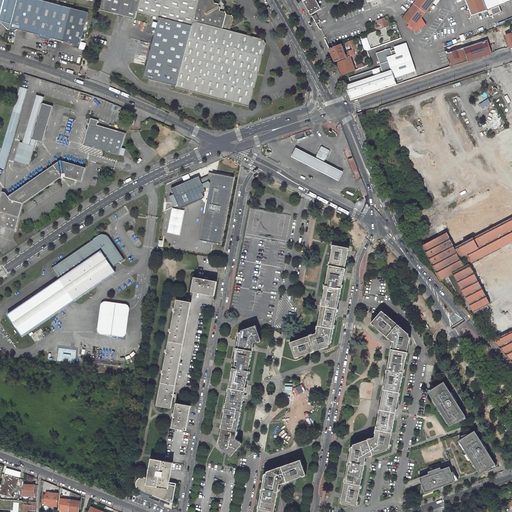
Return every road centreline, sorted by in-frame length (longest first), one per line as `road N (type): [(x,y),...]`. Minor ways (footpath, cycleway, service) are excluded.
road 1 (unknown): [(142,106),(136,137),(156,175),(129,347),(50,342),(16,353),(0,341)]
road 2 (unclassified): [(186,511),(245,182),(259,162)]
road 3 (residential): [(369,219),(314,511)]
road 4 (unclassified): [(0,270),(109,197),(224,146)]
road 5 (secondary): [(0,52),(224,146)]
road 6 (unclassified): [(511,54),(345,108)]
road 7 (unclassified): [(278,324),(304,186)]
road 8 (secondary): [(375,222),(449,326)]
road 9 (secondary): [(449,326),(511,436)]
